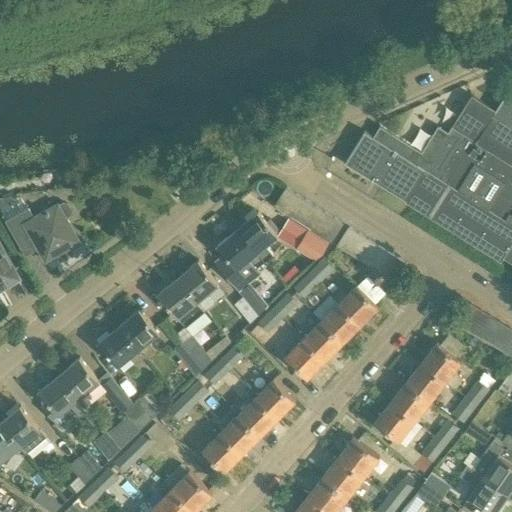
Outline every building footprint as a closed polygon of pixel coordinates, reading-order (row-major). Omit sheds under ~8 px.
[(366,131),(346,162),(501,259),(502,257),(511,263),(511,85),(496,110),(474,96),(474,95),(473,95),(450,132),(440,126),(423,152),(382,126),(375,136),(366,131)] [(295,193),(285,187),(273,206),(283,212),(295,193)] [(295,193),(283,212),(293,218),(305,199),(295,193)] [(314,205),(305,199),(293,218),(302,224),(314,205)] [(62,201),(56,205),(33,218),(27,208),(4,221),(20,250),(33,243),(44,260),(77,241),(64,218),(69,215),(71,210),(66,202),(62,201)] [(323,211),(314,205),(302,224),(311,230),(323,211)] [(238,228),(265,261),(274,254),(266,245),(278,235),(259,211),(238,228)] [(333,217),(323,211),(311,230),(321,236),(333,217)] [(333,217),(321,236),(331,242),(343,223),(333,217)] [(358,233),(348,227),(336,246),(346,252),(358,233)] [(217,244),(224,252),(214,260),(238,289),(249,280),(259,272),(256,269),(265,261),(238,228),(217,244)] [(296,248),(314,259),(322,252),(328,242),(307,230),(296,248)] [(358,233),(346,252),(356,258),(367,239),(358,233)] [(367,239),(356,258),(365,264),(377,245),(367,239)] [(386,251),(377,245),(365,264),(374,269),(386,251)] [(0,285),(16,277),(0,248),(0,285)] [(386,251),(374,269),(383,275),(395,256),(386,251)] [(395,256),(383,275),(393,282),(405,263),(395,256)] [(308,272),(319,283),(334,267),(324,257),(308,272)] [(198,260),(177,277),(204,311),(214,302),(207,293),(218,284),(198,260)] [(319,283),(308,272),(293,287),(303,298),(319,283)] [(370,272),(363,279),(380,296),(387,289),(370,272)] [(204,311),(177,277),(158,293),(177,317),(185,327),(204,311)] [(243,296),(258,315),(271,302),(258,287),(253,286),(249,280),(238,289),(243,296)] [(340,289),(333,296),(361,324),(379,306),(357,284),(346,295),(340,289)] [(288,292),(273,307),(283,317),(298,302),(288,292)] [(258,315),(243,296),(234,303),(250,322),(258,315)] [(325,304),(331,310),(321,320),(343,342),(361,324),(333,296),(325,304)] [(470,303),(458,323),(468,329),(480,309),(470,303)] [(283,317),(273,307),(257,321),(268,333),(283,317)] [(139,308),(118,325),(137,349),(139,348),(146,356),(156,348),(149,340),(158,332),(139,308)] [(490,315),(480,309),(468,329),(477,335),(490,315)] [(499,321),(490,315),(477,335),(487,341),(499,321)] [(343,342),(321,320),(304,337),(326,360),(343,342)] [(509,327),(499,321),(487,341),(496,347),(509,327)] [(137,349),(118,325),(98,342),(117,365),(137,349)] [(511,329),(509,327),(496,347),(505,353),(511,342),(511,329)] [(191,334),(182,342),(203,367),(212,359),(191,334)] [(326,360),(304,337),(285,355),(308,378),(326,360)] [(203,367),(182,342),(173,350),(195,375),(203,367)] [(462,378),(455,372),(463,361),(438,342),(423,362),(455,387),(462,378)] [(219,359),(229,370),(245,354),(234,344),(219,359)] [(79,357),(58,374),(77,398),(79,397),(99,380),(79,357)] [(229,370),(219,359),(204,374),(214,385),(229,370)] [(455,387),(423,362),(407,381),(432,401),(447,382),(454,388),(455,387)] [(77,398),(58,374),(38,390),(47,401),(41,406),(52,420),(59,415),(58,414),(70,404),(80,417),(89,410),(79,397),(77,398)] [(256,395),(278,418),(296,399),(274,377),(256,395)] [(183,394),(194,405),(209,390),(198,379),(183,394)] [(465,395),(477,404),(489,388),(477,379),(465,395)] [(432,401),(407,381),(392,401),(417,420),(432,401)] [(133,403),(148,421),(163,407),(149,390),(133,403)] [(194,405),(183,394),(168,409),(178,420),(194,405)] [(256,395),(238,413),(260,435),(278,418),(256,395)] [(477,404),(465,395),(451,413),(463,422),(477,404)] [(417,420),(392,401),(376,421),(401,440),(417,420)] [(148,421),(133,403),(124,411),(140,430),(148,421)] [(45,437),(39,429),(19,406),(0,421),(0,422),(18,446),(25,454),(45,437)] [(238,413),(228,424),(218,414),(211,422),(220,431),(243,453),(260,435),(238,413)] [(434,434),(446,444),(458,428),(447,418),(434,434)] [(0,469),(3,466),(0,461),(0,460),(18,446),(0,422),(0,469)] [(511,431),(509,429),(501,440),(511,447),(511,431)] [(144,431),(128,447),(139,458),(155,443),(144,431)] [(243,453),(220,431),(202,449),(225,471),(243,453)] [(446,444),(434,434),(421,452),(433,462),(446,444)] [(355,436),(339,456),(365,477),(381,457),(355,436)] [(496,437),(474,469),(509,493),(511,488),(511,447),(501,440),(496,437)] [(139,458),(128,447),(114,461),(124,472),(125,471),(132,479),(146,466),(139,458)] [(87,449),(78,457),(93,475),(102,467),(87,449)] [(339,456),(324,476),(350,497),(365,477),(339,456)] [(93,475),(78,457),(69,464),(84,483),(93,475)] [(474,469),(473,469),(467,465),(460,476),(476,487),(469,497),(490,511),(495,511),(509,493),(474,469)] [(109,466),(94,481),(104,492),(120,477),(109,466)] [(189,470),(171,488),(194,511),(212,494),(189,470)] [(424,482),(444,495),(450,486),(431,472),(424,482)] [(324,476),(308,496),(329,511),(338,511),(350,497),(324,476)] [(388,495),(400,503),(413,486),(401,477),(388,495)] [(104,492),(94,481),(78,496),(89,507),(104,492)] [(444,495),(424,482),(417,492),(418,493),(426,499),(437,506),(444,495)] [(171,488),(153,506),(159,511),(194,511),(171,488)] [(53,511),(62,505),(40,490),(33,500),(51,511),(53,511)] [(405,511),(417,511),(426,499),(418,493),(405,511)] [(392,511),(400,503),(388,495),(375,511),(376,511),(392,511)] [(329,511),(308,496),(295,511),(329,511)] [(86,511),(73,502),(66,511),(86,511)]
